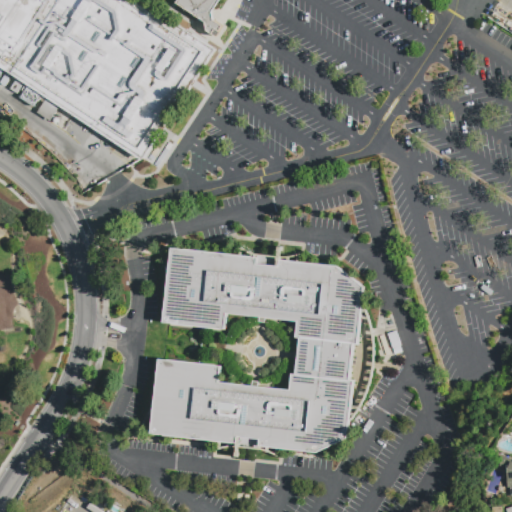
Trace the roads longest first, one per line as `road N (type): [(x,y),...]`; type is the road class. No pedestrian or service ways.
road 1 (tertiary): [(0,158),(44,194),(65,227),(85,303)]
road 2 (tertiary): [(85,303),(76,368),(37,439)]
